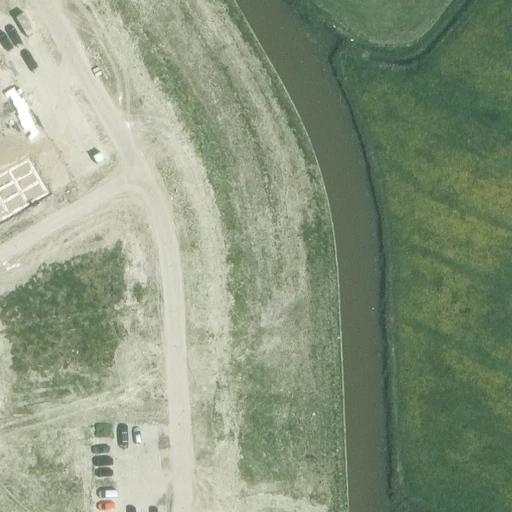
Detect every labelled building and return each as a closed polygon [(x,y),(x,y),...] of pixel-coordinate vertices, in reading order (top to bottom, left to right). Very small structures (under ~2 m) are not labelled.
[(195,0),(168,0),(152,9),(165,31),(202,10),(195,0)] [(202,10),(165,31),(177,53),(214,32),(202,10)] [(99,15),(82,25),(87,34),(104,23),(99,15)] [(104,23),(87,34),(92,42),(109,32),(104,23)] [(242,82),(205,103),(218,125),(255,104),(242,82)] [(147,98),(130,108),(135,117),(152,107),(147,98)] [(255,104),(218,125),(231,147),(267,126),(255,104)] [(152,107),(135,117),(140,126),(158,116),(152,107)] [(27,160),(7,171),(27,205),(47,194),(27,160)] [(275,170),(233,183),(242,212),(271,203),(273,210),(286,206),(275,170)] [(7,171),(0,175),(0,202),(8,216),(27,205),(7,171)] [(193,181),(174,189),(178,198),(197,191),(193,181)] [(197,191),(178,198),(181,207),(200,200),(197,191)] [(0,202),(0,220),(8,216),(0,202)] [(290,239),(243,241),(244,264),(291,262),(290,239)] [(212,256),(194,257),(194,266),(212,266),(212,256)] [(245,286),(243,286),(243,287),(292,285),(291,262),(244,264),(245,286)] [(212,266),(194,266),(195,276),(213,276),(212,266)] [(292,285),(243,287),(244,310),(291,308),(290,286),(292,286),(292,285)] [(214,301),(196,302),(196,312),(214,311),(214,301)] [(291,308),(244,310),(245,333),(294,331),(294,330),(292,330),(291,308)] [(214,311),(196,312),(197,322),(215,321),(214,311)] [(294,331),(245,333),(245,334),(247,334),(248,355),(295,353),(294,331)] [(216,347),(198,348),(198,358),(216,357),(216,347)] [(295,353),(248,355),(249,379),(296,377),(295,353)] [(216,357),(198,358),(199,368),(217,367),(216,357)] [(251,426),(249,427),(298,425),(297,402),(250,404),(251,426)] [(219,419),(201,420),(202,429),(220,429),(219,419)] [(298,425),(249,427),(250,450),(297,448),(296,426),(298,426),(298,425)] [(220,429),(202,429),(202,439),(220,439),(220,429)] [(297,448),(250,450),(251,473),(300,471),(300,470),(298,470),(297,448)] [(69,451),(46,456),(55,501),(56,501),(55,495),(65,494),(66,499),(78,496),(69,451)] [(46,456),(24,460),(33,505),(34,505),(33,500),(42,498),(43,503),(55,501),(46,456)] [(24,460),(1,465),(10,510),(11,510),(10,504),(20,502),(21,508),(33,505),(24,460)] [(1,465),(0,464),(0,511),(10,510),(1,465)] [(221,464),(203,465),(204,475),(222,474),(221,464)] [(300,471),(251,473),(251,474),(253,474),(254,497),(301,495),(300,471)] [(222,474),(204,475),(204,485),(222,484),(222,474)]
